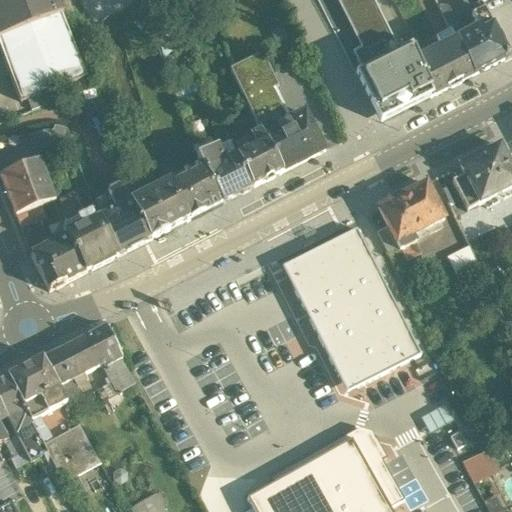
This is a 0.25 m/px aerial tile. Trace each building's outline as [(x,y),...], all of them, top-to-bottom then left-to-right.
[(0,0),(0,52),(20,104),(85,79),(54,0),(0,0)] [(352,55),(361,74),(399,55),(371,0),(339,0),(363,49),(352,55)] [(465,37),(451,8),(437,9),(449,33),(454,43),(465,37)] [(465,37),(454,43),(473,79),(504,63),(507,56),(483,11),(471,18),(478,32),(465,37)] [(454,43),(449,33),(436,40),(441,49),(416,62),(434,99),(473,79),(454,43)] [(410,50),(399,55),(361,74),(355,76),(378,124),(428,100),(429,102),(434,99),(416,62),(410,50)] [(260,135),(281,124),(266,94),(278,89),(262,56),(230,71),(260,135)] [(98,100),(78,107),(83,121),(103,113),(98,100)] [(281,124),(260,135),(281,176),(324,154),(303,113),(281,124)] [(260,135),(254,122),(243,127),(250,140),(260,135)] [(46,132),(36,135),(28,137),(37,163),(39,162),(73,149),(66,131),(60,128),(53,128),(52,133),(50,132),(46,132)] [(254,149),(242,155),(238,148),(233,151),(236,158),(253,190),(281,176),(260,135),(250,140),(254,149)] [(215,149),(196,158),(201,167),(221,206),(253,190),(236,158),(223,164),(215,149)] [(511,174),(499,149),(459,169),(463,177),(478,207),(511,189),(511,174)] [(174,170),(166,154),(158,158),(163,176),(169,172),(174,170)] [(37,163),(0,177),(0,179),(15,219),(40,209),(54,204),(39,162),(37,163)] [(201,167),(174,181),(169,172),(163,176),(168,184),(188,223),(221,206),(201,167)] [(478,207),(463,177),(452,183),(468,212),(478,207)] [(188,223),(168,184),(129,204),(149,243),(188,223)] [(122,187),(106,195),(107,198),(93,205),(95,213),(96,212),(99,221),(98,222),(118,259),(149,243),(129,204),(123,191),(122,187)] [(425,187),(377,212),(387,229),(399,253),(417,245),(413,238),(444,222),(425,187)] [(40,209),(15,219),(20,231),(45,221),(40,209)] [(95,213),(62,230),(65,240),(85,276),(118,259),(98,222),(99,221),(96,212),(95,213)] [(399,253),(387,229),(376,235),(398,277),(408,271),(399,253)] [(281,271),(346,396),(420,358),(356,233),(281,271)] [(53,240),(42,246),(44,251),(30,258),(49,294),(85,276),(65,240),(56,245),(53,240)] [(103,331),(42,363),(58,391),(64,388),(72,402),(82,397),(74,382),(102,367),(110,380),(106,382),(109,388),(113,386),(119,397),(135,388),(127,374),(103,331)] [(42,363),(7,381),(29,422),(30,424),(38,420),(66,406),(58,391),(42,363)] [(29,422),(7,381),(0,384),(0,410),(5,421),(13,416),(20,427),(22,427),(29,422)] [(45,428),(43,429),(38,420),(30,424),(51,463),(62,458),(53,442),(45,428)] [(29,422),(22,427),(30,443),(27,445),(39,469),(51,463),(30,424),(29,422)] [(78,428),(53,442),(62,458),(51,463),(63,485),(64,485),(75,504),(86,497),(76,478),(99,466),(78,428)] [(358,435),(271,484),(274,489),(351,446),(389,511),(403,504),(382,466),(385,464),(369,437),(358,435)] [(18,444),(5,451),(10,461),(23,454),(18,444)] [(389,511),(351,446),(274,489),(248,504),(252,511),(389,511)] [(489,450),(464,461),(474,484),(499,473),(489,450)] [(154,496),(128,511),(163,511),(162,508),(164,504),(160,498),(154,496)]
